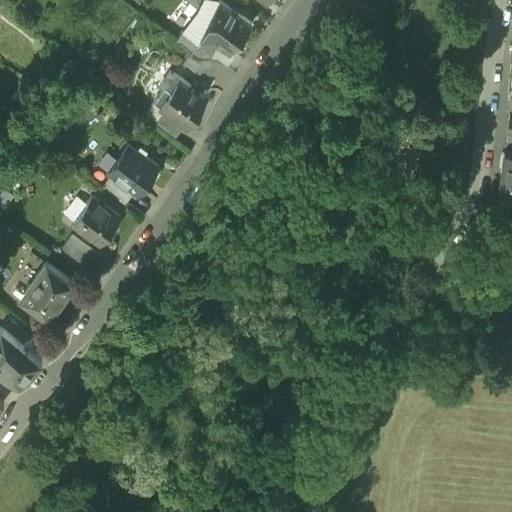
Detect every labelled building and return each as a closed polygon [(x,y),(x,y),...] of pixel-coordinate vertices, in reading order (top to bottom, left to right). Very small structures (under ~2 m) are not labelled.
[(242,0),(240,4),(267,25),(285,0),(242,0)] [(198,51),(218,65),(230,74),(251,46),(219,23),(198,51)] [(218,65),(198,51),(191,61),(211,75),(218,65)] [(190,64),(182,74),(214,98),(221,88),(190,64)] [(163,95),(152,109),(186,134),(207,106),(168,77),(158,91),(163,95)] [(125,153),(105,181),(121,193),(137,205),(140,207),(161,178),(125,153)] [(511,187),(506,187),(501,227),(511,228),(511,187)] [(118,221),(90,201),(71,227),(99,247),(118,221)] [(511,228),(501,227),(500,240),(511,239),(511,228)] [(62,254),(75,263),(83,250),(69,242),(62,254)] [(35,281),(20,302),(47,321),(72,286),(45,266),(35,280),(35,281)] [(478,318),(460,333),(469,343),(487,327),(478,318)] [(0,373),(19,390),(41,364),(1,330),(0,330),(0,373)]
